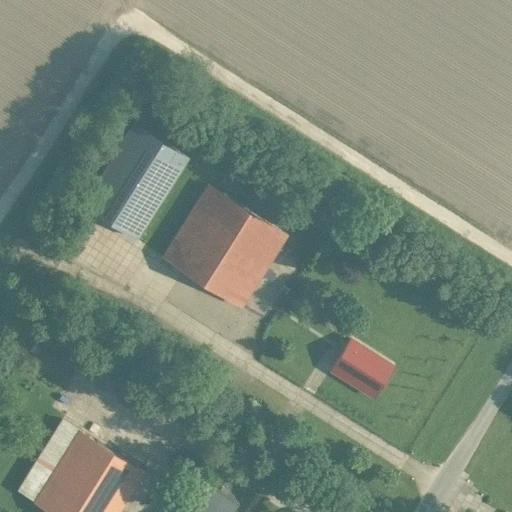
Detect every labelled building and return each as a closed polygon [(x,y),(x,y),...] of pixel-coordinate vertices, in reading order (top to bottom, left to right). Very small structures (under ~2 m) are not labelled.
[(134,234),(186,152),(131,118),(79,199),(134,234)] [(205,181),(191,203),(161,251),(239,301),(283,231),(205,181)] [(0,229),(0,242),(12,247),(16,236),(0,229)] [(370,393),(389,361),(348,335),(328,366),(370,393)] [(70,390),(79,370),(59,361),(50,380),(70,390)] [(58,417),(14,487),(53,511),(112,511),(140,468),(58,417)] [(226,511),(237,494),(212,479),(197,503),(210,511),(213,506),(221,511),(226,511)]
